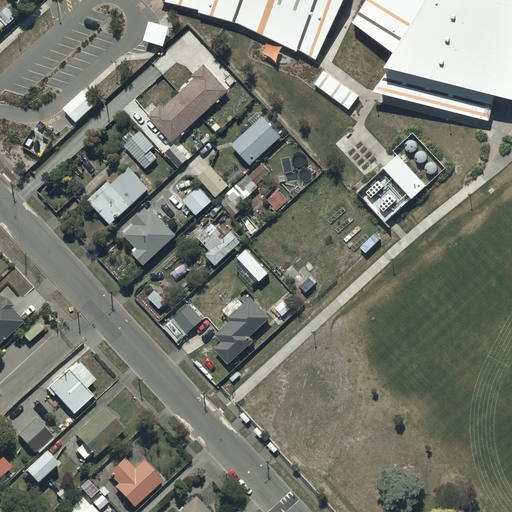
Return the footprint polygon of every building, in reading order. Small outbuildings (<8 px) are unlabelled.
[(59,0),(70,11),(64,17),(71,24),(77,19),(78,20),(99,0),(59,0)] [(237,21),(316,58),(342,0),(167,0),(204,9),(202,13),(237,21)] [(511,0),(373,0),(358,27),(395,55),(404,57),(381,93),(488,121),(495,87),(511,94),(511,91),(511,0)] [(43,13),(50,21),(65,8),(58,1),(43,13)] [(0,30),(4,27),(6,30),(16,20),(6,10),(0,15),(0,30)] [(25,33),(41,52),(59,36),(43,18),(25,33)] [(147,42),(165,47),(170,29),(152,24),(147,42)] [(0,55),(0,58),(15,76),(40,54),(23,34),(0,55)] [(123,46),(136,60),(142,54),(129,40),(123,46)] [(0,91),(13,80),(0,65),(0,91)] [(201,83),(183,99),(202,120),(229,96),(207,71),(197,79),(201,83)] [(358,96),(325,73),(316,85),(350,108),(358,96)] [(83,93),(65,110),(75,121),(94,105),(83,93)] [(202,120),(183,99),(165,115),(162,111),(152,120),(174,145),(202,120)] [(35,116),(41,122),(53,111),(48,105),(35,116)] [(47,124),(57,136),(65,129),(54,117),(47,124)] [(281,137),(263,119),(234,146),(252,165),(281,137)] [(153,147),(141,133),(126,147),(145,168),(156,159),(149,151),(153,147)] [(186,160),(174,147),(167,153),(178,167),(186,160)] [(383,168),(412,198),(426,185),(397,155),(383,168)] [(262,167),(221,203),(236,219),(244,211),(239,206),(259,188),(257,185),(269,174),(262,167)] [(228,188),(210,168),(198,179),(216,199),(228,188)] [(147,193),(131,175),(114,191),(109,185),(90,202),(111,225),(147,193)] [(507,219),(501,242),(511,244),(511,189),(505,219),(507,219)] [(211,205),(199,192),(185,204),(197,217),(211,205)] [(407,234),(426,255),(463,222),(444,201),(407,234)] [(174,236),(152,212),(149,216),(145,211),(134,222),(137,225),(127,235),(140,250),(136,254),(145,263),(174,236)] [(240,244),(232,235),(224,243),(216,235),(220,232),(212,224),(199,237),(212,251),(207,256),(217,266),(240,244)] [(511,254),(501,251),(483,322),(511,329),(511,254)] [(388,292),(402,308),(413,298),(412,296),(420,289),(423,292),(443,274),(425,255),(397,281),(399,282),(388,292)] [(282,271),(295,286),(304,278),(291,263),(282,271)] [(352,337),(369,355),(379,346),(397,366),(402,361),(405,363),(416,353),(413,350),(467,301),(446,279),(392,329),(378,313),(352,337)] [(149,299),(160,310),(167,303),(156,292),(149,299)] [(0,340),(23,320),(10,306),(13,304),(5,296),(3,298),(0,294),(0,340)] [(273,320),(252,297),(229,318),(233,323),(219,336),(225,343),(215,352),(229,366),(255,342),(252,339),(273,320)] [(201,318),(190,304),(176,316),(188,330),(201,318)] [(511,350),(473,341),(465,375),(511,386),(511,350)] [(290,382),(303,446),(309,445),(325,463),(334,440),(339,439),(338,432),(339,432),(340,432),(340,433),(341,433),(342,433),(342,434),(343,434),(344,434),(344,435),(345,435),(346,435),(346,436),(347,436),(348,436),(348,437),(349,437),(350,437),(350,438),(351,438),(352,438),(352,439),(353,439),(354,439),(354,440),(355,440),(356,440),(356,441),(357,441),(358,441),(359,441),(359,442),(360,442),(361,442),(361,443),(362,443),(363,443),(364,444),(365,444),(366,444),(366,445),(367,445),(368,445),(369,445),(369,446),(370,446),(371,446),(372,446),(372,447),(373,447),(374,447),(375,448),(376,448),(377,448),(378,449),(379,449),(380,449),(381,449),(381,450),(382,450),(370,412),(396,420),(399,408),(400,408),(401,408),(402,408),(403,408),(404,408),(405,408),(406,408),(407,408),(408,408),(409,407),(410,407),(411,407),(412,407),(412,406),(413,406),(414,406),(415,405),(416,405),(417,404),(418,404),(419,403),(420,402),(421,402),(406,386),(408,377),(322,352),(308,366),(302,364),(304,370),(290,382)] [(48,385),(72,412),(92,394),(85,385),(94,378),(80,361),(70,370),(68,368),(48,385)] [(75,449),(84,457),(91,450),(95,455),(125,427),(104,405),(75,433),(83,441),(75,449)] [(36,418),(18,434),(35,453),(53,436),(36,418)] [(29,472),(40,484),(60,465),(50,453),(29,472)] [(0,474),(11,465),(2,455),(0,456),(0,474)] [(114,485),(133,505),(162,478),(143,458),(134,466),(124,456),(108,471),(118,482),(114,485)] [(511,511),(511,487),(511,488),(511,489),(510,490),(509,491),(509,492),(508,493),(508,494),(507,495),(507,496),(506,497),(506,498),(506,499),(505,500),(505,501),(504,502),(504,503),(504,504),(503,505),(503,506),(503,507),(502,508),(502,509),(502,510),(502,511),(501,511),(511,511)] [(175,511),(211,511),(195,494),(175,511)] [(98,511),(91,503),(90,504),(82,496),(67,509),(70,511),(98,511)]
